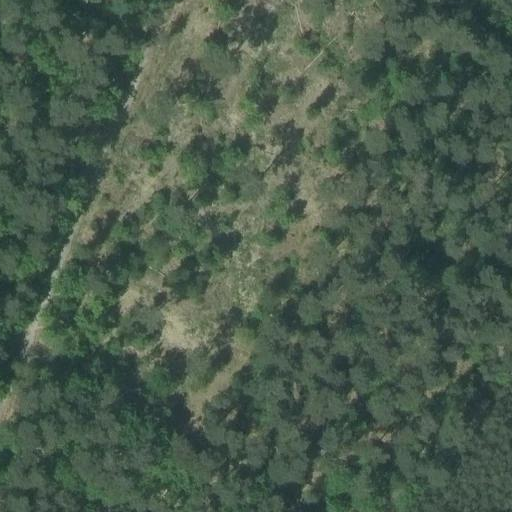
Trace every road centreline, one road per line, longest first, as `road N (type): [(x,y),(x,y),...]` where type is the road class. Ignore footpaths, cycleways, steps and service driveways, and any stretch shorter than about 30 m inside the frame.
road 1 (track): [(0,391),(147,47)]
road 2 (track): [(67,0),(147,47),(168,0)]
